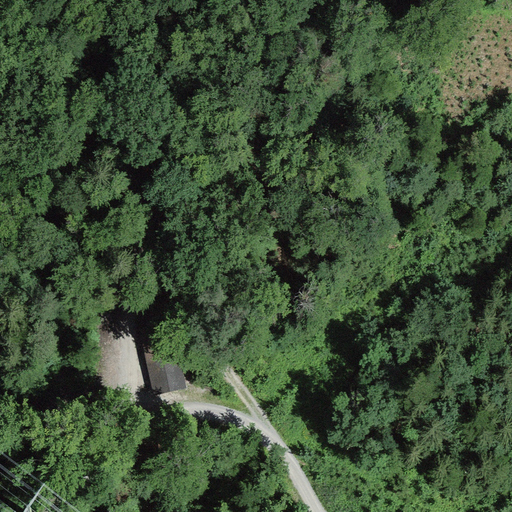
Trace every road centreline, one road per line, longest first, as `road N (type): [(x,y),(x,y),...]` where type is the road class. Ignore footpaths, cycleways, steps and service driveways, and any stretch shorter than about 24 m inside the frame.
road 1 (track): [(318,511),(165,287),(141,236),(111,401),(83,484),(63,511)]
road 2 (track): [(141,236),(140,206),(108,109),(106,0)]
road 3 (track): [(111,401),(156,395),(264,423)]
